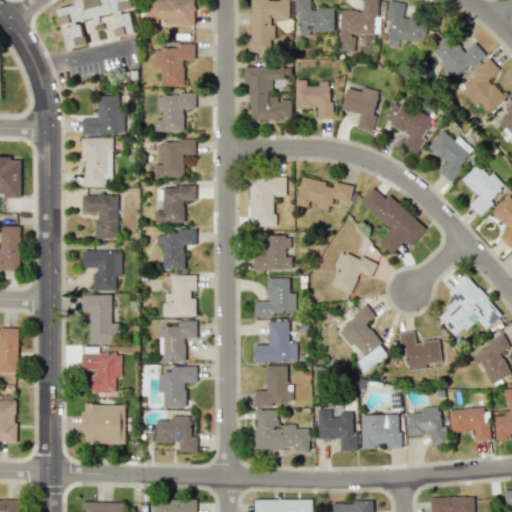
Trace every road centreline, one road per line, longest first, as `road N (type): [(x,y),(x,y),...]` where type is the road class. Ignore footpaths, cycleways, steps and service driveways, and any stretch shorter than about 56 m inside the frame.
road 1 (residential): [(10,24),(38,0),(477,6),(511,37)]
road 2 (residential): [(0,469),(300,478),(511,468)]
road 3 (residential): [(228,0),(230,511)]
road 4 (tertiary): [(0,14),(34,62),(51,130),(53,511)]
road 5 (residential): [(229,150),(321,150),(390,170),(430,200),(511,290)]
